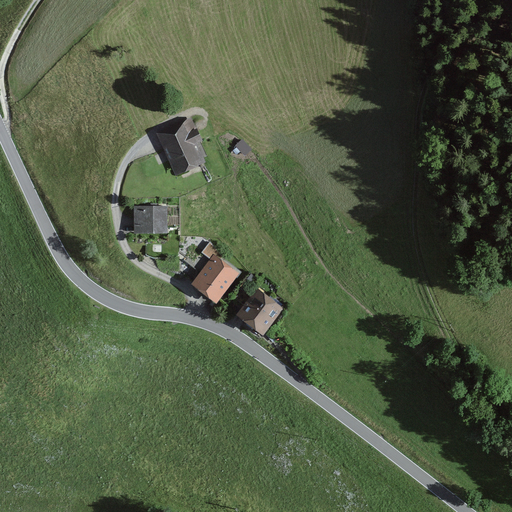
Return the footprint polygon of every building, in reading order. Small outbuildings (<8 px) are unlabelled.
[(213,160),(192,117),(162,131),(182,175),(213,160)] [(244,138),(237,143),(245,154),(252,149),(244,138)] [(174,202),(138,202),(137,230),(174,231),(174,202)] [(218,251),(194,282),(221,303),(245,273),(218,251)] [(261,287),(241,313),(268,334),(288,307),(261,287)]
